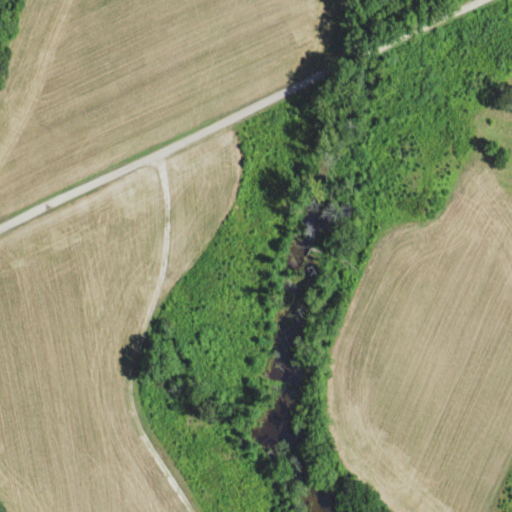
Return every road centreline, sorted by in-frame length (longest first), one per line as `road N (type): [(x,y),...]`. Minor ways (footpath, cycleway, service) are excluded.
road 1 (track): [(0,229),(482,0)]
road 2 (track): [(154,156),(165,224),(133,354),(132,395),(146,436),(194,511)]
